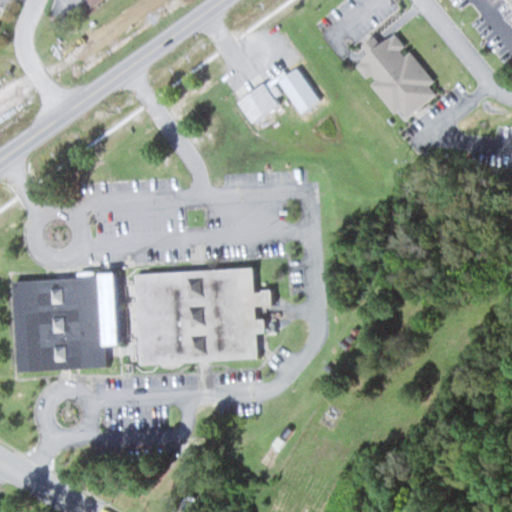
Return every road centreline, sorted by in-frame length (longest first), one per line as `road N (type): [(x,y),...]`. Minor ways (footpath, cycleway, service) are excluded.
road 1 (primary): [(0,156),(219,0)]
road 2 (residential): [(511,94),(491,80),(426,0)]
road 3 (residential): [(67,108),(25,53),(22,32),(36,0)]
